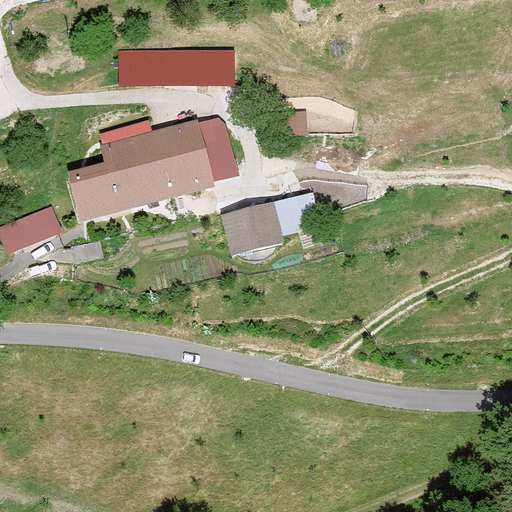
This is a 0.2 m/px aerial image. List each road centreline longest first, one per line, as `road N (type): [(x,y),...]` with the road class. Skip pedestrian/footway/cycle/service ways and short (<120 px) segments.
road 1 (tertiary): [(511,400),(409,399),(102,338),(0,334)]
road 2 (track): [(254,170),(511,183)]
road 3 (track): [(511,256),(414,299),(364,332),(340,354),(331,386)]
